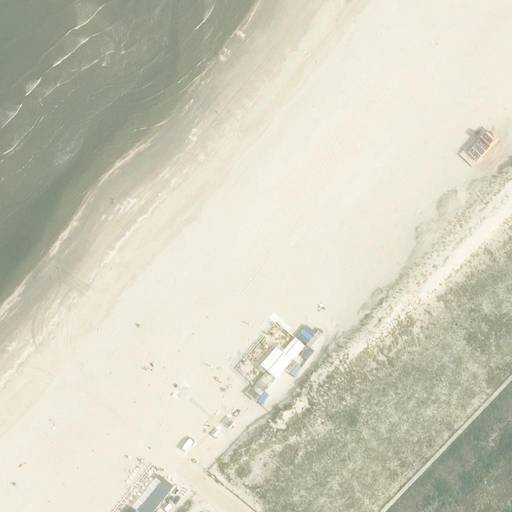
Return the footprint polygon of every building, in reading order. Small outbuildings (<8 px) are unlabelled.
[(478,163),(499,140),(490,131),(469,154),(478,163)] [(467,159),(470,156),(468,153),(476,146),(473,142),(462,153),(467,159)] [(384,189),(375,199),(380,204),(365,220),(377,230),(402,204),(391,193),(389,195),(384,189)] [(313,358),(295,340),(281,355),(287,360),(268,382),(276,390),(296,369),(300,372),(313,358)] [(229,416),(224,422),(228,425),(233,419),(229,416)] [(154,504),(146,496),(131,511),(159,511),(153,505),(154,504)]
